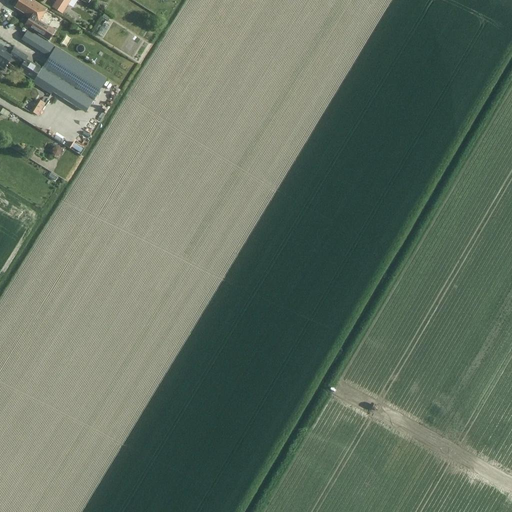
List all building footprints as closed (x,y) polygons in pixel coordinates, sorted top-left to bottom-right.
[(30,0),(30,1),(27,0),(18,0),(16,5),(14,7),(16,8),(35,20),(30,28),(32,29),(48,40),(54,31),(39,21),(47,9),(33,0),(30,0)] [(56,0),(52,7),(62,14),(70,0),(56,0)] [(104,34),(110,21),(103,17),(96,30),(104,34)] [(54,46),(28,29),(21,40),(48,57),(54,46)] [(18,71),(26,59),(27,56),(14,48),(11,53),(0,46),(0,66),(4,69),(7,64),(18,71)] [(34,80),(85,113),(106,79),(56,47),(55,47),(42,67),(34,80)] [(34,80),(42,67),(35,63),(34,64),(26,59),(18,71),(34,80)] [(33,112),(41,115),(47,102),(39,98),(33,112)] [(61,149),(59,146),(55,146),(52,149),(52,152),(54,155),(58,155),(61,153),(61,149)]
